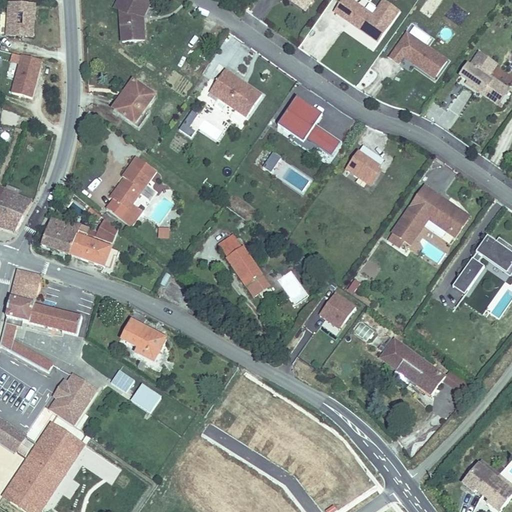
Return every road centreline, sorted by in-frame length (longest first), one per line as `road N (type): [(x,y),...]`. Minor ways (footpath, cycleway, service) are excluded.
road 1 (tertiary): [(405,484),(349,421),(270,370),(128,293),(13,256)]
road 2 (residential): [(200,0),(357,107),(417,131),(511,195)]
road 3 (tertiary): [(13,256),(49,191),(70,121),(69,0)]
road 4 (unclassified): [(405,484),(511,368)]
